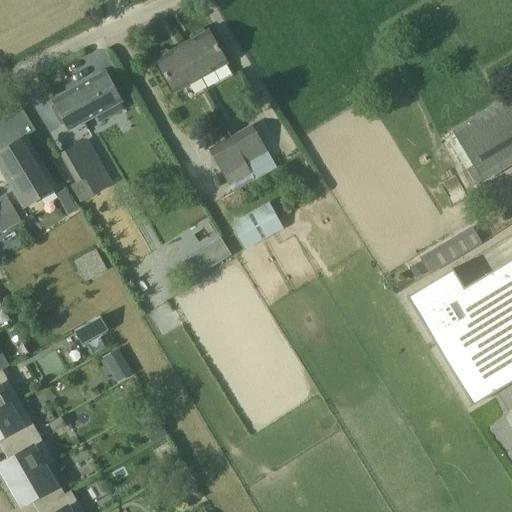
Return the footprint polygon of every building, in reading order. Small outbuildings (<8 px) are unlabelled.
[(195,37),(183,44),(201,78),(228,63),(209,30),(204,32),(202,30),(194,34),(195,37)] [(201,78),(183,44),(169,52),(167,49),(159,53),(160,57),(156,60),(174,93),(201,78)] [(122,101),(105,71),(52,100),(52,101),(48,107),(58,124),(65,125),(68,131),(122,101)] [(511,163),(511,94),(452,130),(483,181),(511,163)] [(252,124),(230,137),(245,165),(268,152),(252,124)] [(56,188),(25,136),(0,151),(0,168),(24,207),(56,188)] [(223,177),(245,165),(230,137),(208,149),(223,177)] [(113,184),(87,138),(59,154),(76,184),(84,178),(94,196),(113,184)] [(4,197),(0,198),(0,228),(17,218),(4,197)] [(267,205),(232,224),(244,246),(279,227),(267,205)] [(221,255),(224,260),(231,256),(220,238),(201,250),(209,262),(221,255)] [(86,282),(110,270),(99,248),(75,261),(86,282)] [(511,258),(464,288),(452,269),(451,270),(452,270),(407,297),(407,296),(406,297),(406,298),(407,298),(471,405),(472,406),(473,406),(472,405),(511,381),(511,258)] [(74,330),(82,344),(108,329),(101,316),(74,330)] [(117,371),(121,379),(132,374),(127,365),(117,371)] [(0,411),(19,401),(1,370),(0,370),(0,411)] [(36,431),(19,401),(0,411),(0,437),(2,436),(8,447),(36,431)] [(162,427),(148,435),(152,442),(166,434),(162,427)] [(53,461),(36,431),(8,447),(14,457),(5,463),(4,461),(0,463),(0,472),(3,479),(5,478),(10,486),(53,461)] [(54,462),(53,461),(10,486),(15,494),(13,495),(20,508),(28,504),(27,502),(37,496),(43,507),(64,495),(47,465),(54,462)] [(82,511),(70,491),(64,495),(43,507),(45,511),(82,511)]
